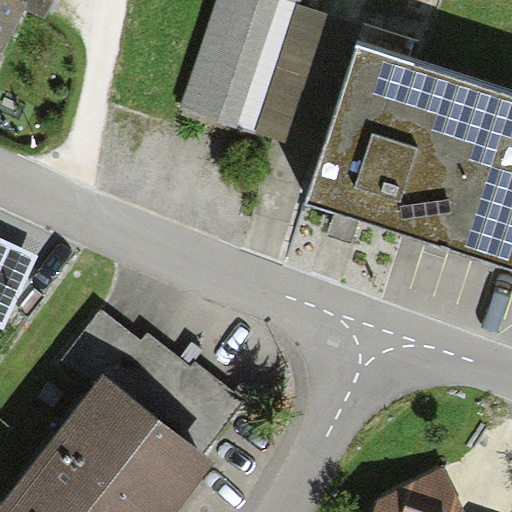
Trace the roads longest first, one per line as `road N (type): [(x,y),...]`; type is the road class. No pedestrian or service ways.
road 1 (unclassified): [(373,332),(0,184)]
road 2 (residential): [(279,511),(373,332)]
road 3 (unclassified): [(511,380),(373,332)]
